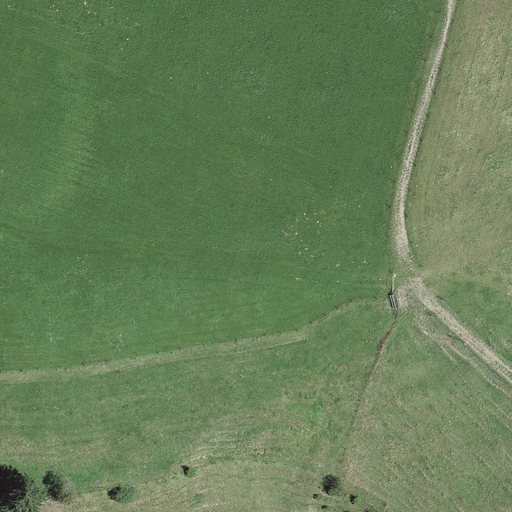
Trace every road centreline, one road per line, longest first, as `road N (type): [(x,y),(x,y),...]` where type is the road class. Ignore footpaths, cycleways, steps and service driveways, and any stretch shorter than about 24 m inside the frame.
road 1 (track): [(451,0),(399,201),(400,237),(417,286),(511,380)]
road 2 (track): [(0,224),(81,247),(417,286)]
